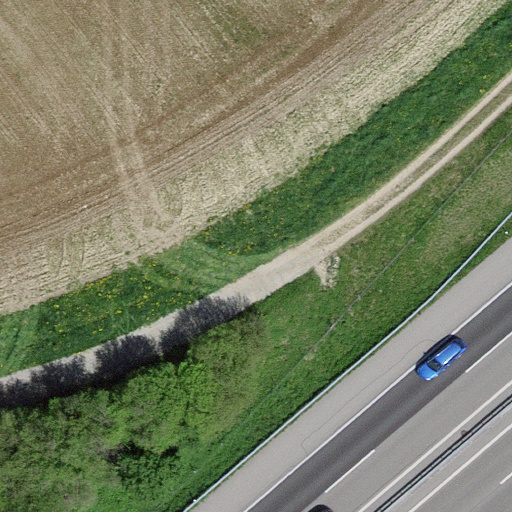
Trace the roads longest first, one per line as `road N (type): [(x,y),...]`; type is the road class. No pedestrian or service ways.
road 1 (track): [(511,87),(402,185),(262,281),(88,366),(0,394)]
road 2 (motorway): [(511,332),(302,511)]
